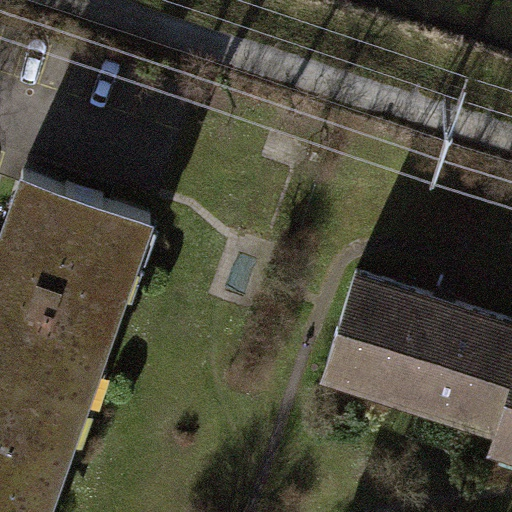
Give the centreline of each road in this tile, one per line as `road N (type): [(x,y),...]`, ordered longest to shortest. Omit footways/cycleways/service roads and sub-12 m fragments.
road 1 (track): [(511,140),(76,0)]
road 2 (unknown): [(0,103),(114,146)]
